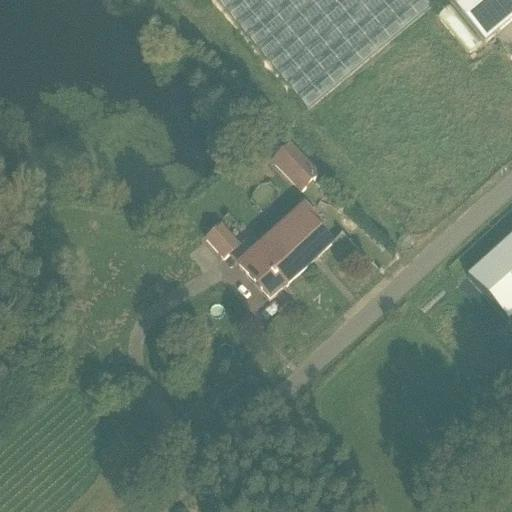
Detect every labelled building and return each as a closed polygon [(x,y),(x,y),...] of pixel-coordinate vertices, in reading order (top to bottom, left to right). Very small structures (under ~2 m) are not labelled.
[(441,0),(447,0),(472,30),(484,45),(511,21),(511,0),(212,0),(307,113),(441,0)] [(289,146),(289,147),(270,164),(300,196),(320,177),(289,146)] [(331,247),(319,234),(324,227),(304,205),(235,268),(268,303),(331,247)] [(240,248),(221,227),(204,241),(223,263),(229,258),(239,250),(240,248)] [(511,238),(466,281),(507,324),(511,319),(511,238)]
